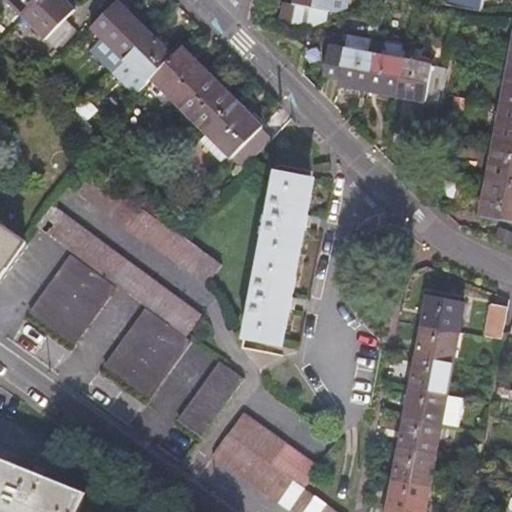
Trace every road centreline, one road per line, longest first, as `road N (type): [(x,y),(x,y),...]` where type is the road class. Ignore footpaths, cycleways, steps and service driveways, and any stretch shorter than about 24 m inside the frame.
road 1 (residential): [(229,36),(439,244),(511,276)]
road 2 (residential): [(211,511),(0,360)]
